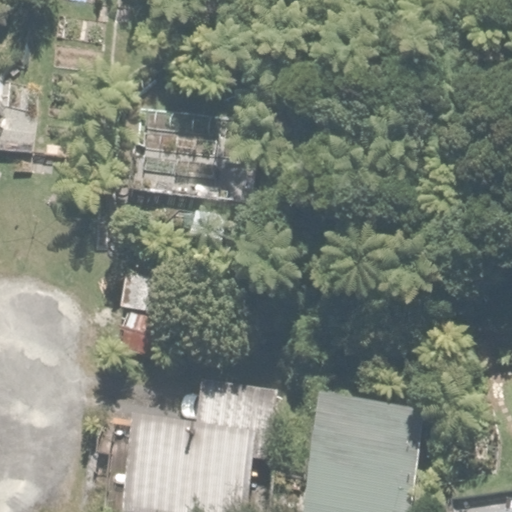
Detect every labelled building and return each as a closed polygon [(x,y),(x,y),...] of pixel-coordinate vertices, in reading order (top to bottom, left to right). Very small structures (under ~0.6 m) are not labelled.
[(33,91),(0,90),(0,146),(32,147),(33,91)] [(141,126),(140,189),(215,191),(216,128),(141,126)] [(204,429),(146,423),(136,511),(277,511),(291,390),(209,381),(204,429)] [(414,511),(425,403),(334,394),(322,511),(414,511)] [(494,511),(492,490),(458,495),(460,511),(494,511)]
